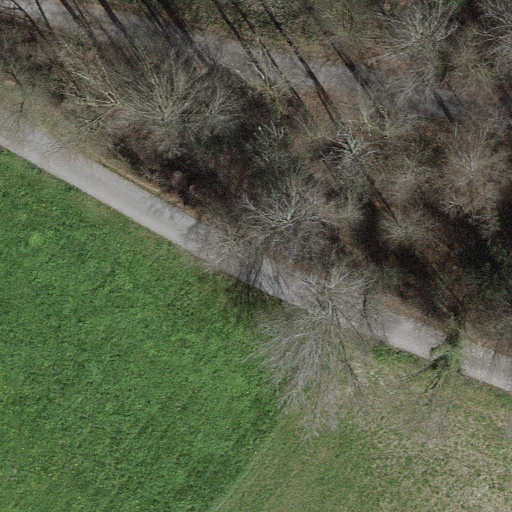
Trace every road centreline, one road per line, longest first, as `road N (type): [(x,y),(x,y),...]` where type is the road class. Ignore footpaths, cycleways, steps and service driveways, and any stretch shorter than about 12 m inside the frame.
road 1 (track): [(0,129),(249,273),(511,380)]
road 2 (track): [(511,116),(253,70),(18,0)]
